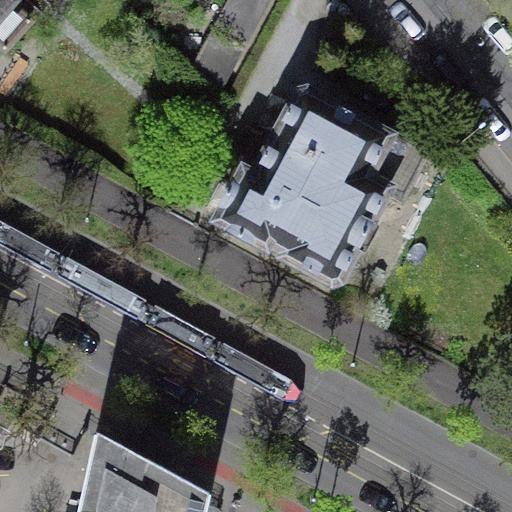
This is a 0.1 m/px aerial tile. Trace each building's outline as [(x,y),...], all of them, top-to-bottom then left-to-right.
[(11,6),(12,5),(6,0),(0,0),(0,46),(5,51),(30,23),(11,6)] [(228,0),(215,25),(246,42),(269,0),(228,0)] [(220,90),(239,55),(216,42),(208,57),(200,71),(220,90)] [(220,217),(222,224),(262,245),(269,243),(286,253),(288,259),(332,283),(339,281),(387,193),(398,199),(402,197),(424,157),(423,152),(387,133),(386,135),(306,93),(299,95),(254,179),(248,175),(241,177),(231,197),(220,217)] [(205,511),(209,496),(97,435),(79,511),(205,511)]
